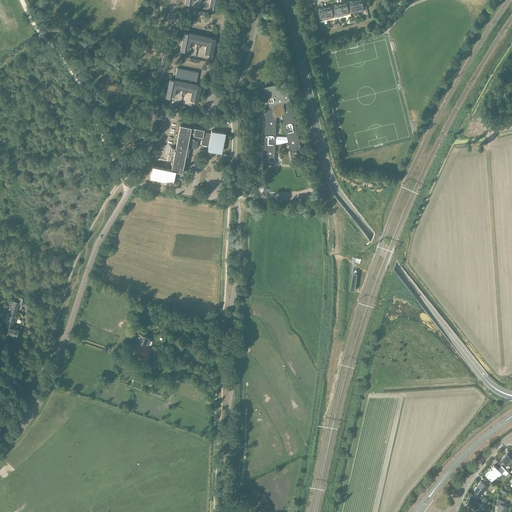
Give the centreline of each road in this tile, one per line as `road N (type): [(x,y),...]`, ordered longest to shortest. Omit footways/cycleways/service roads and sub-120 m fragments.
road 1 (unclassified): [(0,455),(41,398),(130,187)]
road 2 (unknown): [(52,355),(87,242),(123,181)]
road 3 (unclassified): [(201,125),(226,0)]
road 4 (tertiary): [(421,507),(509,418)]
road 5 (unclassified): [(189,193),(237,198),(312,188)]
